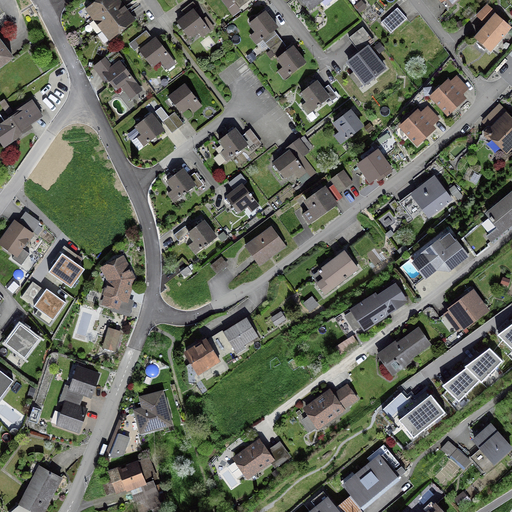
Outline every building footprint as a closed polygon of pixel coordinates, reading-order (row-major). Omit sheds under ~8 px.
[(91,19),(92,21),(116,3),(119,0),(98,0),(87,9),(94,17),(91,19)] [(248,0),(221,0),(228,8),(233,4),(237,10),(249,0),(248,0)] [(301,0),(309,10),(321,0),(301,0)] [(196,8),(192,2),(180,11),(185,17),(177,23),(189,38),(204,26),(192,11),(196,8)] [(121,9),(116,3),(92,21),(93,22),(96,20),(102,28),(100,30),(100,31),(124,13),(128,9),(125,6),(121,9)] [(407,18),(397,8),(382,22),(392,32),(407,18)] [(128,9),(124,13),(100,31),(101,32),(104,30),(110,39),(131,23),(126,16),(130,13),(128,9)] [(271,32),(276,28),(264,12),(249,24),(255,32),(250,36),(255,43),(260,39),(261,40),(271,32)] [(508,28),(495,16),(475,39),(489,50),(508,28)] [(150,38),(146,32),(129,45),(133,50),(138,47),(150,38)] [(274,36),(271,32),(261,40),(268,50),(280,40),(276,35),(274,36)] [(173,63),(155,39),(139,51),(140,52),(138,54),(141,58),(143,56),(151,67),(159,61),(165,69),(173,63)] [(285,46),(280,40),(268,50),(270,51),(266,54),(269,59),(273,55),(277,59),(287,51),(284,47),(285,46)] [(10,59),(11,59),(0,43),(0,66),(10,59)] [(292,47),(287,51),(277,59),(289,75),(304,63),(292,47)] [(115,50),(103,59),(111,69),(103,75),(115,90),(120,86),(126,94),(137,86),(119,63),(122,60),(115,50)] [(369,50),(351,64),(368,85),(386,71),(369,50)] [(447,115),(463,99),(447,81),(441,86),(438,86),(436,89),(435,92),(430,97),(447,115)] [(337,97),(327,85),(321,90),(316,82),(300,94),(306,102),(301,106),(307,113),(317,106),(318,107),(319,106),(318,105),(328,98),(331,102),(337,97)] [(184,86),(168,98),(180,113),(196,101),(184,86)] [(13,138),(28,128),(26,124),(39,115),(30,102),(9,117),(10,120),(0,126),(0,139),(4,146),(14,139),(13,138)] [(4,111),(7,114),(16,107),(14,104),(4,111)] [(351,135),(360,128),(348,112),(347,113),(345,111),(342,114),(343,116),(333,124),(345,139),(350,136),(351,137),(352,136),(351,135)] [(416,145),(433,129),(416,111),(411,116),(408,116),(405,119),(405,122),(400,127),(416,145)] [(183,125),(174,113),(168,117),(177,129),(183,125)] [(138,149),(162,131),(150,115),(149,116),(147,114),(144,117),(145,119),(135,127),(141,135),(132,141),(138,149)] [(171,134),(177,129),(168,117),(162,122),(171,134)] [(511,142),(511,124),(505,118),(492,131),(491,130),(487,130),(484,132),(484,136),(487,139),(491,139),(493,137),(506,149),(511,142)] [(249,149),(259,142),(250,130),(240,137),(234,129),(232,131),(231,128),(227,131),(229,133),(218,141),(221,145),(217,148),(217,150),(219,153),(218,155),(217,157),(222,162),(224,162),(235,153),(236,155),(237,153),(237,152),(246,145),(249,149)] [(307,152),(298,140),(292,144),(301,156),(307,152)] [(301,156),(292,144),(286,149),(289,152),(273,164),(285,179),(300,167),(304,172),(305,171),(309,177),(314,173),(301,156)] [(376,153),(359,165),(370,181),(378,174),(381,177),(389,171),(376,153)] [(203,185),(193,173),(188,178),(181,170),(166,182),(178,197),(183,194),(184,195),(185,194),(184,193),(193,185),(197,190),(203,185)] [(241,176),(229,186),(233,191),(226,197),(227,199),(225,200),(227,204),(230,202),(238,213),(253,201),(250,196),(251,195),(250,194),(248,194),(241,185),(245,182),(241,176)] [(345,188),(336,176),(330,180),(339,192),(345,188)] [(450,200),(433,178),(415,192),(420,198),(416,201),(428,217),(450,200)] [(341,198),(338,193),(332,185),(327,189),(336,202),(341,198)] [(308,222),(334,204),(324,189),(322,190),(321,188),(316,192),(318,194),(306,203),(310,209),(302,215),(308,222)] [(511,195),(501,205),(499,202),(486,213),(490,217),(489,218),(492,222),(493,221),(498,227),(486,237),(491,242),(511,224),(511,195)] [(0,245),(19,257),(33,234),(14,221),(0,242),(0,245)] [(172,235),(177,241),(187,233),(199,249),(204,245),(205,247),(206,245),(205,244),(215,237),(203,222),(189,232),(184,226),(172,235)] [(271,228),(245,247),(258,265),(268,258),(266,255),(282,243),(271,228)] [(448,270),(466,256),(455,242),(454,242),(448,234),(446,236),(444,238),(442,241),(442,243),(439,240),(435,243),(433,244),(430,246),(428,248),(426,250),(422,254),(425,257),(414,265),(424,277),(443,263),(448,270)] [(375,243),(369,236),(355,246),(361,254),(375,243)] [(357,269),(343,252),(318,271),(325,281),(318,287),(324,294),(357,269)] [(84,271),(62,256),(50,274),(71,289),(84,271)] [(120,299),(124,300),(131,279),(120,259),(107,266),(111,274),(102,304),(117,308),(120,299)] [(211,267),(216,273),(226,265),(221,259),(211,267)] [(190,271),(187,267),(179,273),(183,277),(190,271)] [(385,314),(388,319),(407,307),(394,287),(376,299),(374,296),(352,311),(364,328),(385,314)] [(64,304),(47,291),(35,307),(53,320),(64,304)] [(465,330),(488,311),(473,292),(450,311),(465,330)] [(275,325),(283,320),(279,313),(268,321),(269,324),(273,322),(275,325)] [(257,336),(246,318),(222,333),(234,351),(257,336)] [(511,322),(510,324),(499,335),(511,347),(511,322)] [(40,341),(20,326),(6,346),(26,360),(40,341)] [(116,351),(121,332),(110,328),(104,347),(116,351)] [(397,345),(396,343),(388,348),(391,353),(383,358),(393,372),(409,361),(407,359),(428,344),(418,330),(397,345)] [(353,339),(336,349),(341,357),(358,346),(353,339)] [(198,373),(217,361),(204,341),(185,353),(198,373)] [(479,380),(482,382),(503,360),(490,347),(478,356),(466,367),(479,380)] [(455,375),(444,386),(459,401),(479,380),(466,367),(455,375)] [(80,394),(90,397),(98,375),(77,368),(70,387),(64,386),(61,394),(77,400),(80,394)] [(0,401),(14,382),(0,372),(0,401)] [(356,399),(346,386),(334,394),(335,396),(332,398),(328,393),(305,409),(318,426),(356,399)] [(140,432),(169,424),(161,393),(140,398),(145,415),(136,417),(140,432)] [(75,406),(77,400),(61,394),(58,403),(64,405),(60,414),(57,412),(54,414),(51,420),(53,423),(77,432),(85,410),(75,406)] [(399,418),(413,437),(446,412),(431,394),(399,418)] [(498,453),(507,445),(490,426),(473,440),(488,457),(496,450),(498,453)] [(137,433),(118,430),(106,458),(109,459),(141,451),(137,433)] [(247,476),(270,460),(258,442),(235,459),(247,476)] [(397,479),(397,478),(391,471),(398,464),(387,450),(343,486),(361,508),(397,479)] [(467,461),(456,451),(451,457),(462,466),(467,461)] [(103,483),(107,495),(115,492),(115,491),(125,487),(126,491),(141,485),(143,491),(132,495),(138,511),(141,511),(161,504),(154,487),(151,479),(152,478),(152,477),(153,477),(146,459),(136,462),(137,464),(119,471),(118,469),(108,473),(111,480),(103,483)] [(32,511),(42,511),(60,478),(39,467),(19,505),(11,511),(32,511)] [(338,511),(328,498),(310,511),(338,511)]
